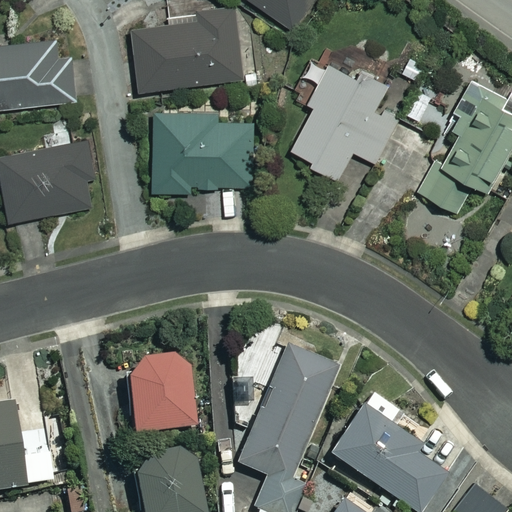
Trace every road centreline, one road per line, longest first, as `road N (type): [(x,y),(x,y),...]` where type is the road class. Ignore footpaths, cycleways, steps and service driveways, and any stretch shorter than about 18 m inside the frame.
road 1 (residential): [(142,272),(244,258),(326,272),(404,316),(511,408)]
road 2 (residential): [(142,272),(104,43),(84,0)]
road 3 (residential): [(0,309),(142,272)]
